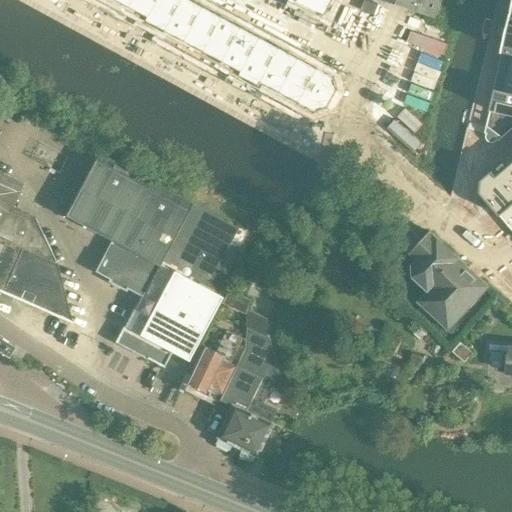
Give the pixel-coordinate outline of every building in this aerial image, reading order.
[(134,0),(131,7),(148,17),(146,21),(147,21),(158,0),(134,0)] [(158,0),(147,21),(166,31),(182,0),(158,0)] [(189,0),(182,0),(166,31),(185,42),(204,7),(189,0)] [(298,0),(298,2),(327,16),(334,0),(298,0)] [(204,7),(185,42),(204,52),(222,17),(204,7)] [(505,41),(502,52),(503,52),(511,54),(511,9),(508,25),(505,41)] [(222,17),(204,52),(223,62),(241,28),(222,17)] [(241,28),(223,62),(242,72),(260,38),(241,28)] [(260,38),(242,72),(261,83),(280,48),(260,38)] [(280,48),(261,83),(280,93),(298,58),(280,48)] [(298,58),(280,93),(299,103),(317,68),(298,58)] [(317,68),(299,103),(316,112),(328,109),(338,90),(335,80),(317,68)] [(495,92),(494,93),(511,96),(511,75),(507,75),(503,93),(495,91),(495,92)] [(511,96),(494,93),(490,112),(511,117),(511,96)] [(491,130),(487,127),(486,127),(486,131),(485,131),(484,134),(486,135),(486,136),(485,137),(486,139),(486,140),(486,141),(487,142),(488,143),(490,143),(491,144),(492,144),(494,143),(495,143),(496,142),(497,141),(498,142),(499,141),(502,138),(497,134),(491,130)] [(511,154),(490,173),(491,174),(481,182),(480,194),(480,195),(499,217),(500,218),(500,217),(506,223),(511,230),(511,154)] [(111,243),(145,180),(98,155),(65,218),(110,242),(111,243)] [(140,297),(190,204),(145,180),(111,243),(110,242),(94,273),(124,289),(139,297),(140,297)] [(0,232),(10,209),(0,204),(0,232)] [(140,297),(139,297),(114,343),(162,368),(170,353),(186,361),(244,253),(229,244),(237,229),(190,204),(140,297)] [(0,232),(0,292),(69,324),(71,321),(56,265),(35,220),(10,209),(0,232)] [(459,260),(430,233),(409,255),(416,261),(412,266),(412,278),(427,292),(417,303),(448,332),(489,288),(459,260)] [(245,312),(246,309),(249,300),(227,290),(222,302),(245,312)] [(269,320),(246,309),(245,312),(245,329),(244,349),(219,401),(230,407),(229,410),(214,438),(217,439),(214,444),(227,450),(229,445),(240,450),(238,455),(250,461),(252,456),(255,458),(270,425),(269,424),(273,415),(261,410),(278,374),(267,339),(262,337),(269,320)] [(230,360),(239,339),(225,332),(215,353),(204,349),(186,386),(203,394),(205,389),(209,391),(207,396),(209,399),(216,403),(235,362),(230,360)] [(0,353),(10,360),(16,349),(0,339),(0,353)]
